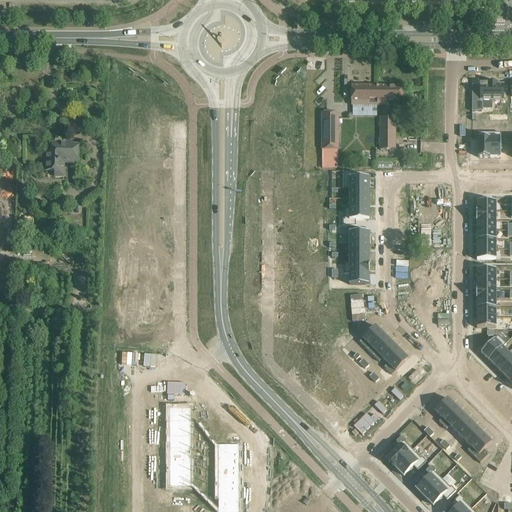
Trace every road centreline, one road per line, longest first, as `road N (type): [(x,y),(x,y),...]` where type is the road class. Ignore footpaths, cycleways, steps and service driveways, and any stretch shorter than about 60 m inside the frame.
road 1 (residential): [(265,173),(265,339),(276,366),(363,455)]
road 2 (residential): [(458,178),(389,179),(387,311),(450,373)]
road 3 (tertiary): [(182,46),(213,99),(221,284)]
road 4 (residential): [(181,366),(179,124)]
road 5 (residential): [(458,178),(458,360),(450,373)]
road 6 (residential): [(181,366),(138,363),(136,511)]
road 7 (tertiary): [(341,45),(507,45)]
road 8 (tertiary): [(221,284),(231,122)]
road 9 (tertiary): [(500,34),(341,33)]
